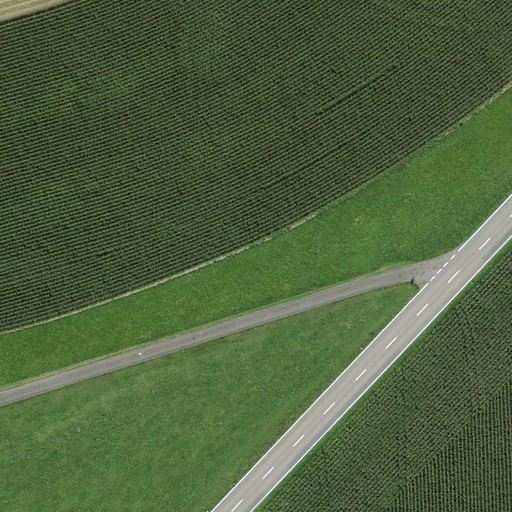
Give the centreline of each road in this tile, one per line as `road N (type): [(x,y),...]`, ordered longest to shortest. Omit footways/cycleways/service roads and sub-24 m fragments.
road 1 (unclassified): [(0,399),(476,251)]
road 2 (tertiary): [(231,511),(476,251)]
